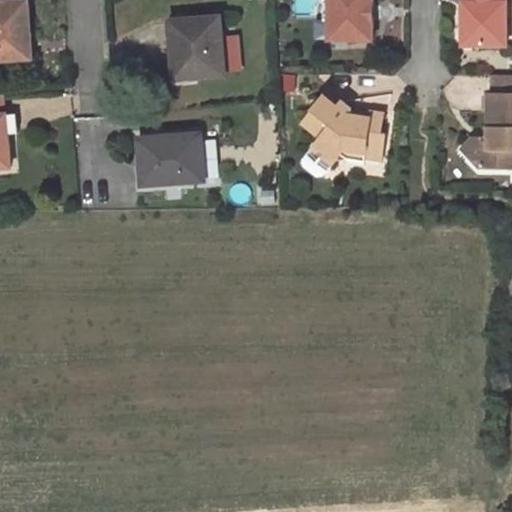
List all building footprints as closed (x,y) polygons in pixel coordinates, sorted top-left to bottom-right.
[(369,7),(375,7),(374,0),(331,0),(331,40),(375,40),(375,18),(370,18),(369,7)] [(464,0),(464,2),(469,2),(470,14),(464,13),(464,44),(507,45),(507,0),(464,0)] [(10,2),(0,2),(0,60),(29,58),(28,41),(31,41),(29,13),(23,13),(23,1),(10,2)] [(221,17),(172,21),(177,79),(225,75),(221,17)] [(511,76),(493,76),(493,93),(511,93),(511,76)] [(511,93),(493,93),(489,93),(490,132),(489,144),(483,137),(474,137),(462,148),(481,167),(511,166),(511,93)] [(6,133),(5,115),(4,96),(0,96),(0,169),(5,169),(4,157),(10,157),(8,133),(6,133)] [(351,116),(352,109),(343,101),(338,108),(325,97),(304,124),(322,138),(317,144),(337,160),(342,155),(346,149),(383,155),(387,133),(382,132),(386,114),(372,112),(371,119),(351,116)] [(352,109),(351,116),(371,119),(372,112),(352,109)] [(18,115),(5,115),(6,133),(8,133),(19,133),(18,115)] [(163,136),(141,138),(144,185),(206,180),(202,136),(163,139),(163,136)] [(214,181),(222,180),(219,137),(211,137),(214,181)] [(337,160),(317,144),(304,160),(305,167),(318,177),(325,176),(337,160)] [(382,164),(383,155),(346,149),(342,155),(346,159),(382,164)]
